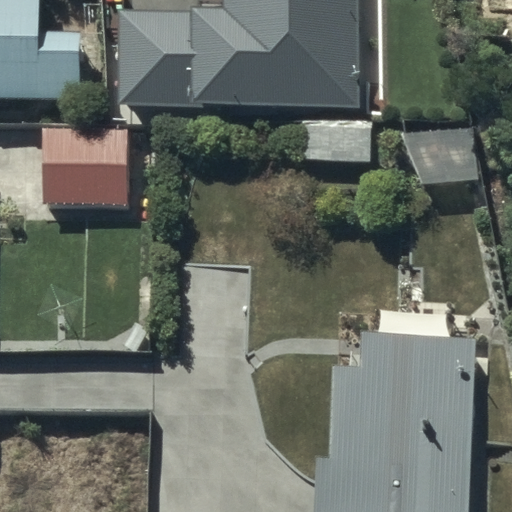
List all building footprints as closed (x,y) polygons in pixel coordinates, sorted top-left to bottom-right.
[(0,0),(0,103),(81,104),(81,43),(41,43),(40,0),(0,0)] [(192,127),(204,127),(363,122),(362,23),(361,0),(226,0),(226,27),(120,27),(120,123),(192,122),(192,127)] [(372,135),(305,134),(304,170),(372,171),(372,135)] [(156,136),(49,136),(49,211),(157,210),(156,136)] [(468,137),(407,148),(419,203),(478,191),(468,137)] [(469,511),(474,353),(364,353),(365,388),(335,388),(334,486),(321,485),(320,511),(469,511)]
